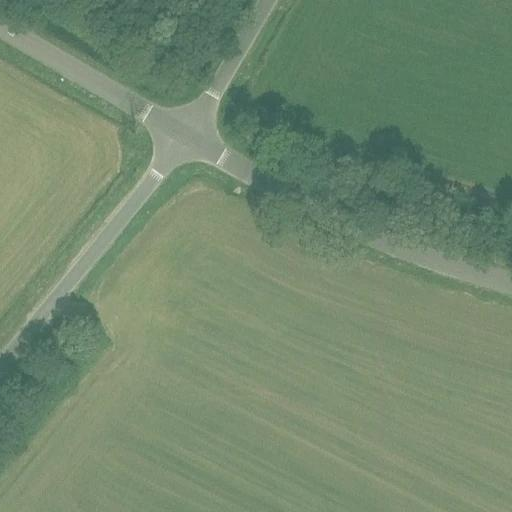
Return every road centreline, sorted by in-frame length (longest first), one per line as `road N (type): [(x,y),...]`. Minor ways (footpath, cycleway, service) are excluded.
road 1 (unclassified): [(511,283),(347,230),(186,136)]
road 2 (unclassified): [(0,368),(186,136)]
road 3 (unclassified): [(186,136),(0,27)]
road 4 (unclassified): [(186,136),(270,0)]
